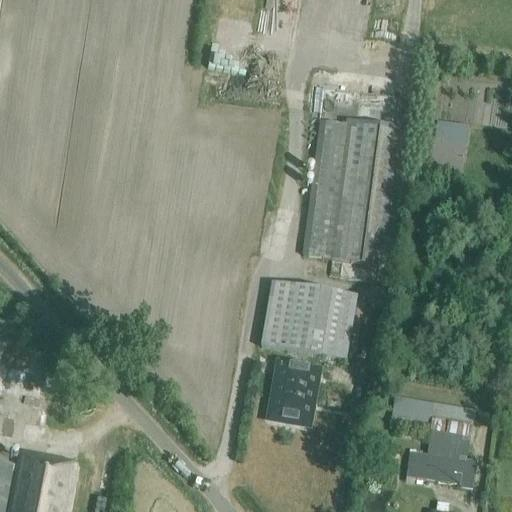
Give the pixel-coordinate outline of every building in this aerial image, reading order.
[(402,149),(405,135),(326,124),(308,259),(388,271),(393,233),(399,195),(400,168),(402,149)] [(465,142),(467,130),(435,125),(433,137),(426,181),(459,185),(465,142)] [(272,288),(260,352),(340,367),(352,302),(272,288)] [(274,385),(268,424),(307,430),(313,391),(274,385)] [(459,491),(471,493),(476,463),(466,462),(471,427),(473,427),(475,413),(394,401),(391,419),(431,425),(427,457),(409,454),(404,484),(411,485),(412,481),(460,488),(459,491)] [(0,511),(67,511),(76,467),(19,456),(16,469),(0,465),(0,511)]
